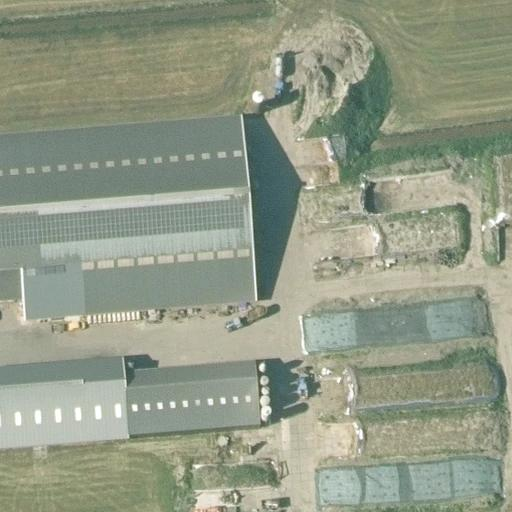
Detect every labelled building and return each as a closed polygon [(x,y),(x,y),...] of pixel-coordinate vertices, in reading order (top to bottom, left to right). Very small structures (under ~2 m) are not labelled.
[(254,303),(239,122),(0,141),(0,307),(82,300),(83,317),(254,303)] [(302,212),(434,199),(432,178),(300,192),(302,212)] [(448,211),(440,214),(448,234),(456,231),(448,211)] [(0,451),(126,442),(120,369),(0,378),(0,451)] [(127,442),(259,432),(254,369),(122,379),(127,442)] [(481,404),(422,408),(423,422),(482,419),(481,404)] [(482,444),(483,422),(450,421),(450,444),(482,444)] [(331,471),(459,465),(458,450),(330,456),(331,471)] [(236,488),(239,511),(246,511),(260,510),(256,485),(236,488)]
